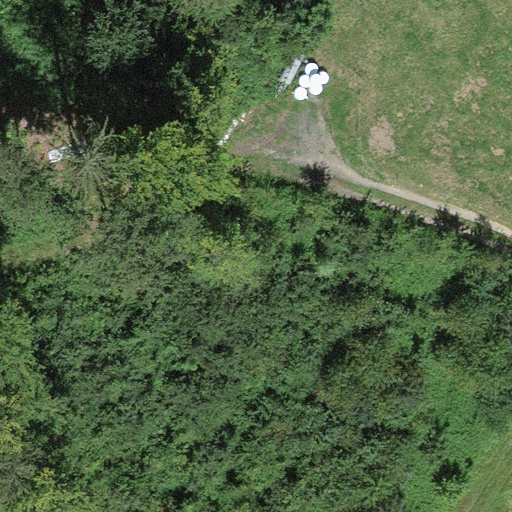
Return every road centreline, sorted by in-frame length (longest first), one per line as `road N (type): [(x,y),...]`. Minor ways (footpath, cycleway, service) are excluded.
road 1 (track): [(0,266),(195,162),(410,198),(511,253)]
road 2 (track): [(0,94),(195,162)]
